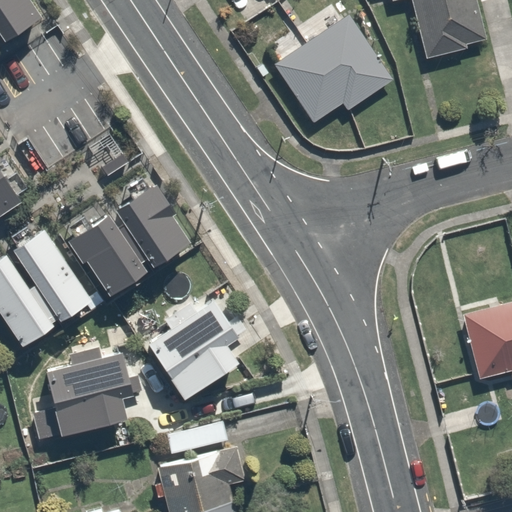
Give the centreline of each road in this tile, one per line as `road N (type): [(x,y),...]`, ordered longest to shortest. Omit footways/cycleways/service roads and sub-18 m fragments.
road 1 (tertiary): [(287,238),(343,337),(397,511)]
road 2 (tertiary): [(129,0),(287,238)]
road 3 (residential): [(287,238),(416,191),(511,167)]
